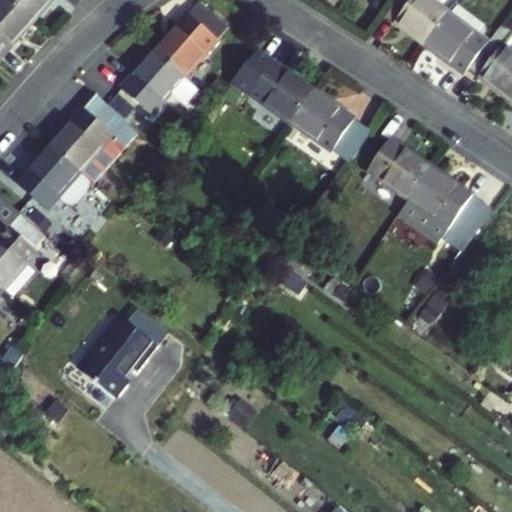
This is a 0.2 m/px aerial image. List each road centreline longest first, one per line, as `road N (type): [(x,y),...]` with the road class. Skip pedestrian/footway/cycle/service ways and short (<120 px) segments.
road 1 (residential): [(269,0),(511,162)]
road 2 (residential): [(0,132),(128,0)]
